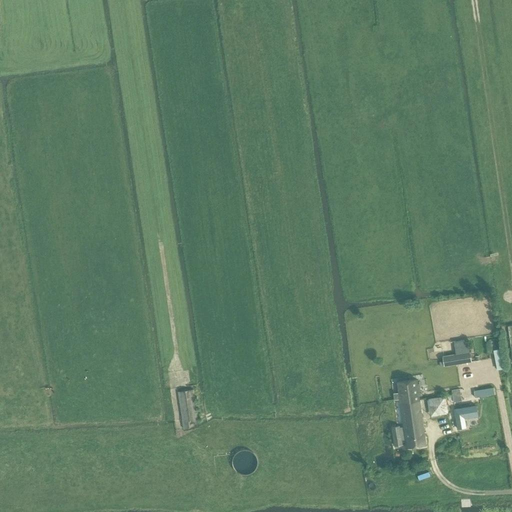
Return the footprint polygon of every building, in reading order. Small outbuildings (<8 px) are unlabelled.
[(456,354),(443,356),(445,366),(471,361),(469,352),(467,339),(454,341),(456,354)] [(494,350),(498,369),(505,368),(501,349),(494,350)] [(406,444),(407,448),(426,446),(417,380),(397,382),(399,395),(393,395),(394,400),(400,399),(405,434),(401,435),(400,427),(392,428),(395,448),(403,447),(402,445),(406,444)] [(475,397),(494,394),(493,388),(474,391),(475,397)] [(189,421),(198,420),(193,389),(178,392),(183,429),(189,428),(189,421)] [(452,390),(453,402),(461,401),(459,389),(452,390)] [(478,416),(476,406),(454,409),(457,429),(466,427),(464,418),(478,416)]
